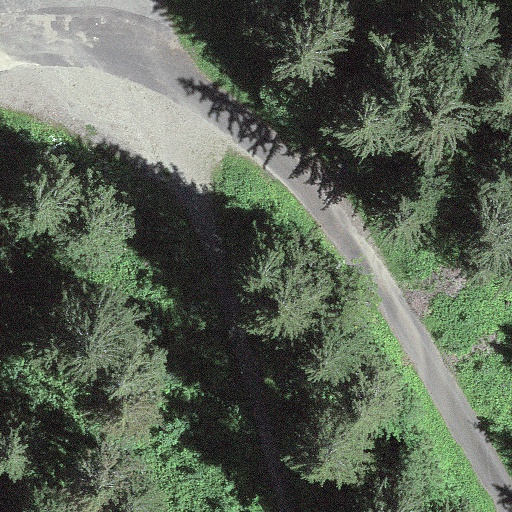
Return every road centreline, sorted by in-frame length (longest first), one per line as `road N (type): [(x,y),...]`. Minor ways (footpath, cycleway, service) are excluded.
road 1 (track): [(511,496),(395,296),(324,204),(215,102),(134,75)]
road 2 (track): [(134,75),(0,77)]
